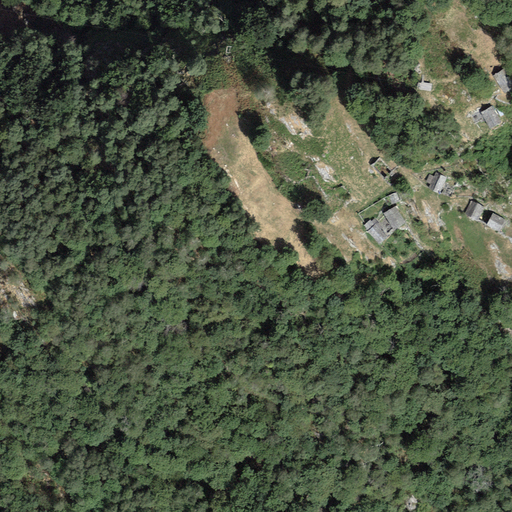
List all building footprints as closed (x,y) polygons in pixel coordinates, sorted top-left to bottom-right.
[(511,88),(511,80),(504,69),(493,76),(504,94),(511,88)] [(501,122),(492,106),(481,112),(480,111),(471,116),(475,124),(484,119),(489,128),(501,122)] [(428,188),(440,193),(447,178),(435,172),(433,176),(429,174),(425,182),(430,185),(428,188)] [(464,214),(477,221),(484,207),(471,201),(464,214)] [(405,222),(395,206),(383,213),(393,229),(405,222)] [(505,220),(492,213),(485,225),(498,232),(505,220)] [(379,245),(387,237),(380,230),(383,227),(374,219),(372,221),(370,219),(363,226),(368,231),(367,232),(379,245)] [(239,492),(224,493),(225,510),(240,509),(239,492)]
